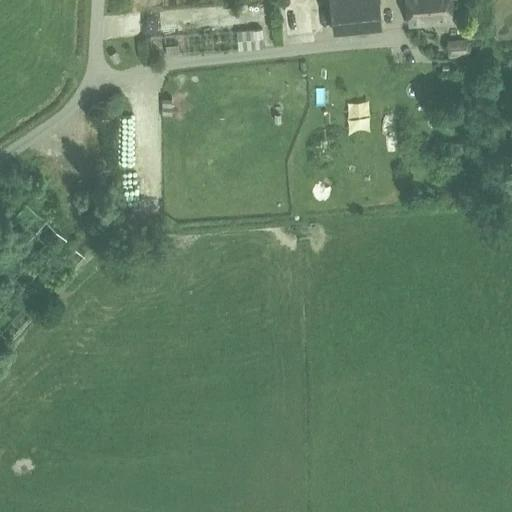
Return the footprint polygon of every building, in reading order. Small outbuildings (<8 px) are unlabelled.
[(253,11),(252,0),(231,0),(232,12),(253,11)] [(310,8),(310,25),(323,24),(321,0),(308,0),(309,2),(298,2),(299,8),(310,8)] [(382,28),(379,0),(328,0),(332,32),(382,28)] [(406,0),(409,25),(453,20),(451,0),(406,0)] [(468,39),(447,41),(448,53),(469,52),(468,39)] [(182,90),(183,108),(192,107),(191,90),(182,90)] [(448,151),(471,151),(471,141),(448,142),(448,151)]
